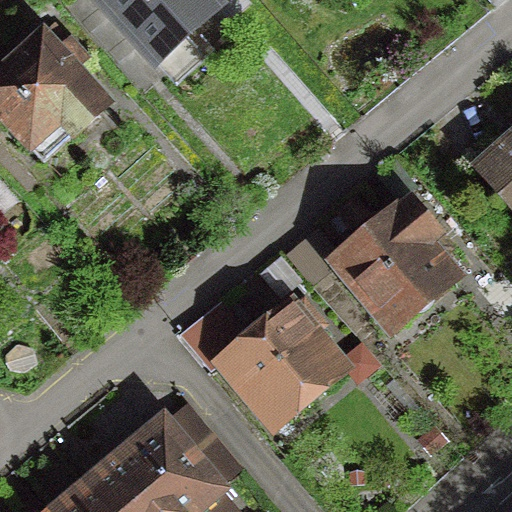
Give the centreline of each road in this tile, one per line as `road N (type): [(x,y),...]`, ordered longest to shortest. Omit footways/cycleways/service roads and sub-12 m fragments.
road 1 (residential): [(128,343),(511,27)]
road 2 (residential): [(128,343),(196,397),(294,511)]
road 3 (residential): [(3,446),(128,343)]
